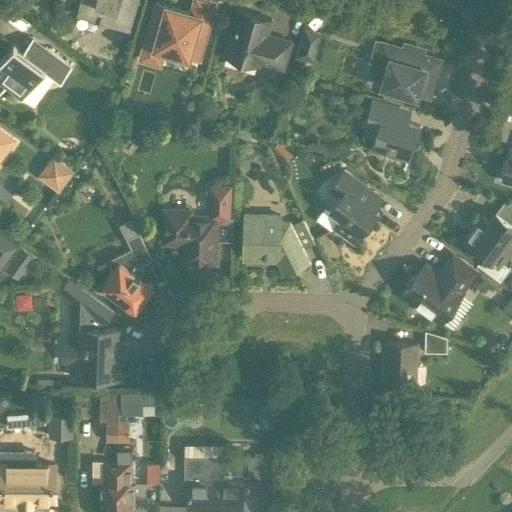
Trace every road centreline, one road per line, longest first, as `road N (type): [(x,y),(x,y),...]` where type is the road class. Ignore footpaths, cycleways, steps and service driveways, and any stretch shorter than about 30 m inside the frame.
road 1 (residential): [(441,0),(478,21),(482,43),(444,188),(354,307)]
road 2 (residential): [(248,303),(174,301),(154,341),(220,342)]
road 3 (residential): [(351,480),(460,479),(511,432)]
road 4 (residential): [(351,480),(354,307)]
